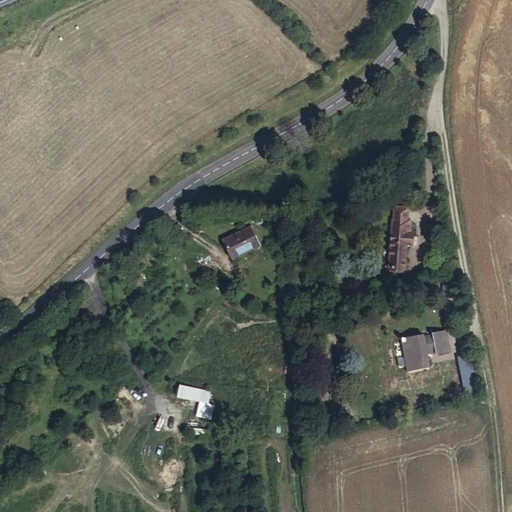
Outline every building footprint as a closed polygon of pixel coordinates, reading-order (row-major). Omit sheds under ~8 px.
[(397,204),(394,217),(409,219),(411,207),(397,204)] [(388,266),(403,269),(407,244),(413,245),(414,233),(410,232),(413,220),(409,219),(394,217),(388,266)] [(250,225),(222,239),(232,258),(259,244),(250,225)] [(450,321),(457,319),(454,305),(448,307),(450,321)] [(438,353),(452,351),(448,329),(434,331),(434,334),(425,336),(425,333),(403,337),(409,369),(430,366),(428,351),(438,349),(438,353)] [(179,398),(200,402),(207,403),(209,394),(181,388),(179,398)] [(207,403),(200,402),(198,410),(200,410),(199,415),(205,416),(207,403)]
